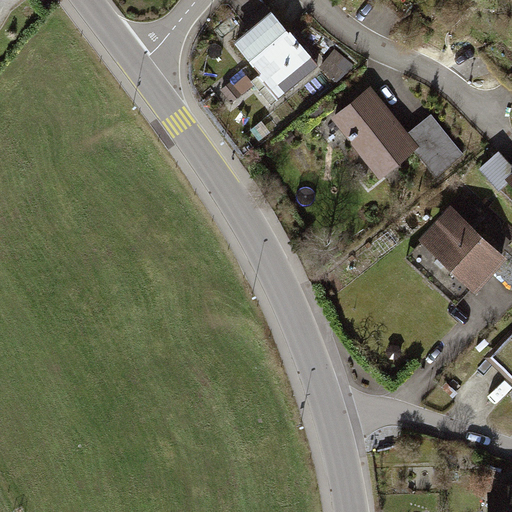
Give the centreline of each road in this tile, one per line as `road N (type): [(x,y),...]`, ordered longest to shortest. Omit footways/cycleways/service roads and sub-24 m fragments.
road 1 (tertiary): [(332,417),(252,228),(137,64)]
road 2 (residential): [(490,118),(452,85),(367,42),(317,0)]
road 3 (residential): [(332,417),(391,411),(511,450)]
